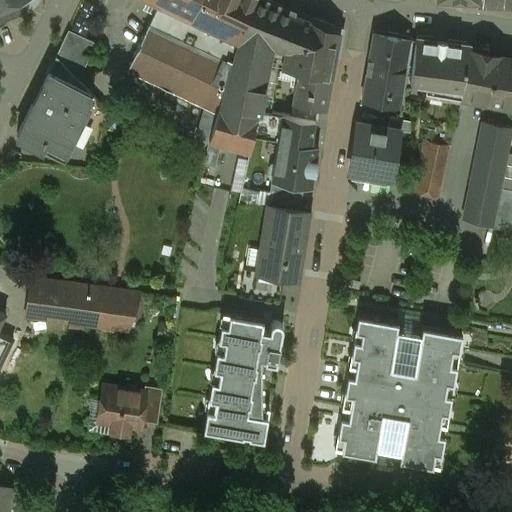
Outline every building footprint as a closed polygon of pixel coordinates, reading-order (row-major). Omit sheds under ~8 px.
[(0,0),(0,22),(27,11),(34,6),(38,0),(0,0)] [(150,0),(158,4),(126,70),(205,108),(216,113),(220,99),(234,51),(234,50),(251,0),(150,0)] [(293,14),(258,0),(251,0),(234,50),(234,51),(220,99),(257,111),(271,113),(279,68),(298,71),(299,71),(330,77),(336,47),(339,32),(299,16),(299,17),(292,14),(293,14)] [(97,44),(68,30),(49,68),(78,82),(97,44)] [(410,39),(373,32),(362,100),(398,106),(410,39)] [(466,43),(415,36),(409,81),(434,85),(459,89),(466,43)] [(511,57),(469,49),(461,89),(459,96),(511,106),(511,57)] [(47,142),(67,152),(95,93),(48,70),(15,137),(43,151),(47,142)] [(299,71),(298,71),(292,102),(324,108),(330,77),(299,71)] [(257,111),(220,99),(216,113),(208,141),(209,142),(220,145),(249,152),(257,111)] [(216,113),(205,108),(196,138),(208,141),(216,113)] [(314,120),(281,114),(277,141),(274,163),(270,166),(268,175),(271,179),(271,181),(311,187),(318,146),(310,144),(314,120)] [(402,127),(356,119),(346,173),(393,181),(402,127)] [(511,136),(511,126),(481,121),(460,220),(493,227),(497,210),(501,188),(504,176),(506,165),(508,153),(511,136)] [(220,145),(209,142),(203,163),(214,166),(220,145)] [(448,149),(423,143),(414,184),(439,190),(448,149)] [(501,188),(511,190),(511,178),(504,176),(501,188)] [(511,190),(501,188),(497,210),(493,227),(511,231),(511,190)] [(307,211),(268,205),(257,270),(257,272),(283,276),(296,278),(307,211)] [(283,276),(257,272),(257,270),(243,268),(239,296),(278,301),(283,276)] [(140,292),(29,277),(24,315),(47,319),(47,324),(63,327),(64,321),(127,329),(140,292)] [(263,319),(223,312),(203,428),(242,435),(243,433),(248,434),(248,436),(263,439),(269,407),(264,406),(263,361),(276,364),(282,327),(282,325),(280,323),(278,322),(276,321),(274,322),(272,323),(270,325),(269,331),(261,329),(263,319)] [(397,321),(357,314),(334,447),(374,454),(376,445),(399,450),(398,458),(438,465),(461,332),(421,325),(420,333),(396,329),(397,321)] [(13,338),(0,331),(0,363),(8,348),(13,338)] [(19,354),(8,348),(0,363),(0,382),(4,385),(19,354)] [(143,391),(103,385),(98,420),(113,422),(112,429),(127,432),(128,425),(139,426),(140,421),(144,391),(143,391)] [(162,388),(144,385),(143,391),(144,391),(140,421),(157,423),(162,388)] [(0,511),(5,511),(11,493),(0,488),(0,511)]
